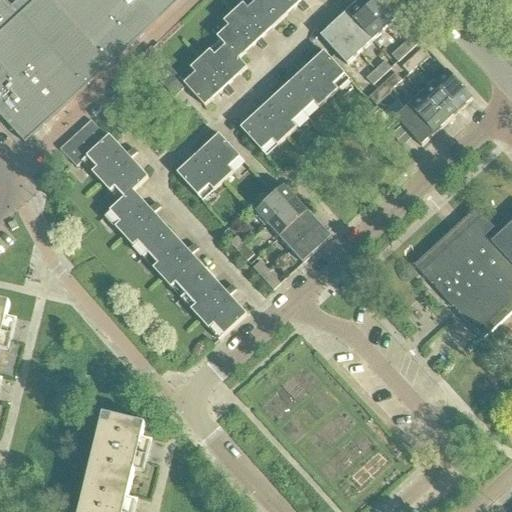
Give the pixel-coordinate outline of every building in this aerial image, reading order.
[(0,0),(0,118),(25,146),(48,125),(183,0),(0,0)] [(260,0),(249,0),(235,14),(267,49),(269,47),(263,40),(281,23),(260,0)] [(298,0),(260,0),(281,23),(300,6),(306,13),(308,11),(298,0)] [(298,0),(308,11),(311,9),(305,2),(306,0),(298,0)] [(380,0),(362,0),(360,3),(386,32),(399,20),(380,0)] [(360,3),(348,14),(374,43),(386,32),(360,3)] [(235,14),(214,33),(248,69),(240,60),(258,44),(265,51),(267,49),(235,14)] [(348,14),(334,26),(361,55),(374,43),(348,14)] [(361,55),(334,26),(321,38),(348,67),(361,55)] [(222,42),(201,61),(234,96),(236,94),(229,87),(248,69),(214,33),(222,42)] [(412,41),(402,50),(409,56),(418,47),(412,41)] [(182,79),(153,48),(140,60),(176,98),(187,88),(206,109),(225,91),(232,98),(234,96),(201,61),(182,79)] [(409,56),(402,50),(394,58),(400,64),(409,56)] [(422,52),(413,61),(419,68),(429,59),(422,52)] [(300,63),(298,65),(330,100),(351,81),(325,53),(307,70),(300,63)] [(419,68),(413,61),(404,69),(410,76),(419,68)] [(386,64),(377,73),(384,80),(393,71),(386,64)] [(303,73),(283,91),(309,119),(330,100),(298,65),(296,67),(303,73)] [(384,80),(377,73),(368,81),(375,88),(384,80)] [(448,74),(435,85),(461,114),(474,102),(448,74)] [(397,76),(388,84),(394,91),(404,83),(397,76)] [(394,91),(388,84),(370,101),(376,108),(394,91)] [(435,85),(423,96),(449,125),(461,114),(435,85)] [(259,101),(257,103),(289,138),(309,119),(283,91),(265,108),(259,101)] [(423,96),(410,108),(436,137),(449,125),(423,96)] [(289,138),(257,103),(255,104),(261,111),(241,129),(267,158),(289,138)] [(436,137),(410,108),(396,120),(422,149),(436,137)] [(83,164),(120,204),(121,205),(134,192),(135,193),(150,179),(133,161),(139,155),(134,150),(128,156),(110,136),(107,139),(92,123),(61,151),(77,169),(83,164)] [(195,146),(194,148),(224,183),(244,164),(220,137),(202,153),(195,146)] [(224,183),(194,148),(192,150),(198,157),(178,176),(203,202),(224,183)] [(256,214),(268,228),(297,201),(285,188),(274,198),(256,214)] [(105,218),(144,260),(172,234),(155,216),(162,209),(157,204),(151,210),(135,193),(134,192),(121,205),(120,204),(105,218)] [(268,228),(280,240),(309,214),(297,201),(268,228)] [(415,268),(483,343),(511,316),(511,226),(492,244),(486,238),(495,230),(477,211),(464,222),(461,219),(449,231),(452,234),(415,268)] [(280,240),(292,253),(320,227),(309,214),(280,240)] [(320,227),(292,253),(303,266),(332,240),(320,227)] [(144,260),(181,301),(210,275),(193,257),(199,251),(195,246),(189,252),(172,234),(144,260)] [(230,245),(239,255),(247,248),(237,238),(230,245)] [(247,248),(239,255),(248,264),(255,257),(247,248)] [(254,270),(263,280),(270,273),(261,264),(254,270)] [(270,273),(263,280),(274,293),(282,286),(270,273)] [(210,275),(181,301),(220,343),(248,318),(241,310),(230,298),(237,292),(234,287),(227,294),(210,275)] [(7,344),(12,324),(6,322),(10,306),(0,303),(0,348),(1,343),(7,344)] [(142,466),(147,445),(142,444),(145,428),(103,417),(89,478),(131,489),(137,464),(142,466)] [(130,511),(133,505),(127,503),(131,489),(89,478),(80,511),(130,511)]
